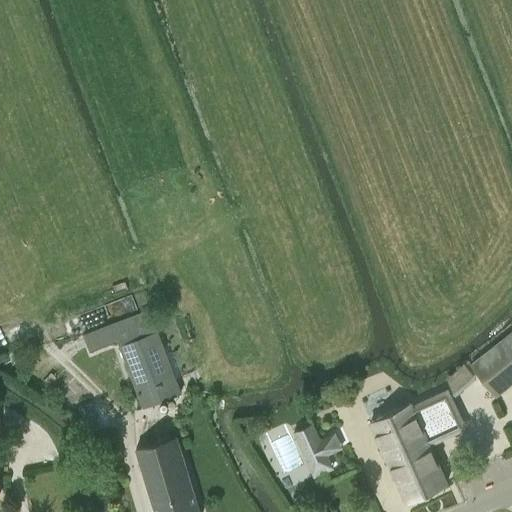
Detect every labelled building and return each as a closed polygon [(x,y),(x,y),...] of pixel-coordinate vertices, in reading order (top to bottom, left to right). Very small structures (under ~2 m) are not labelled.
[(144,406),(181,392),(149,310),(85,335),(90,348),(119,340),(144,406)] [(511,382),(511,331),(470,364),(496,395),(511,382)] [(410,403),(371,423),(408,501),(447,482),(429,444),(463,425),(450,387),(412,406),(410,403)] [(101,425),(99,417),(86,421),(89,429),(101,425)] [(314,422),(293,431),(308,463),(328,453),(314,422)] [(156,511),(199,511),(177,436),(138,447),(156,511)]
